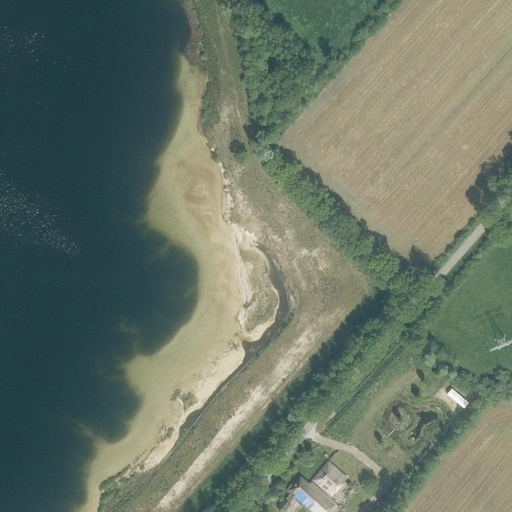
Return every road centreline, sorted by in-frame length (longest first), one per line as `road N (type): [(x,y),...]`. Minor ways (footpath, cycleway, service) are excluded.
road 1 (unknown): [(132,511),(297,320),(298,294),(250,203),(217,0)]
road 2 (unclassified): [(230,511),(511,181)]
